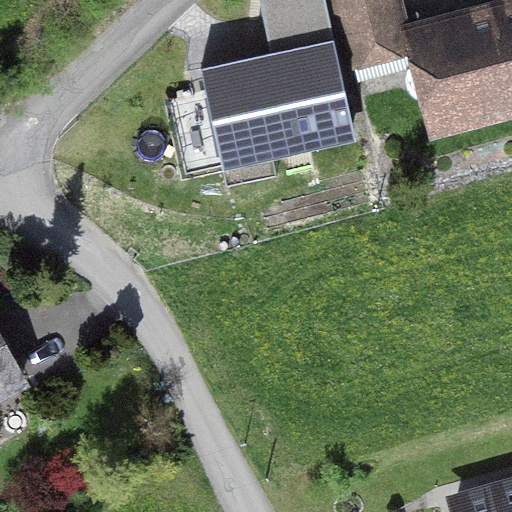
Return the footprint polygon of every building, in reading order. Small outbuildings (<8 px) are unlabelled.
[(342,46),(398,31),(390,0),(378,0),(333,12),(342,46)] [(511,104),(511,11),(410,38),(433,126),(511,104)] [(216,155),(302,136),(284,51),(197,70),(216,155)] [(0,393),(19,383),(0,349),(0,393)] [(511,511),(511,486),(451,504),(453,511),(511,511)]
